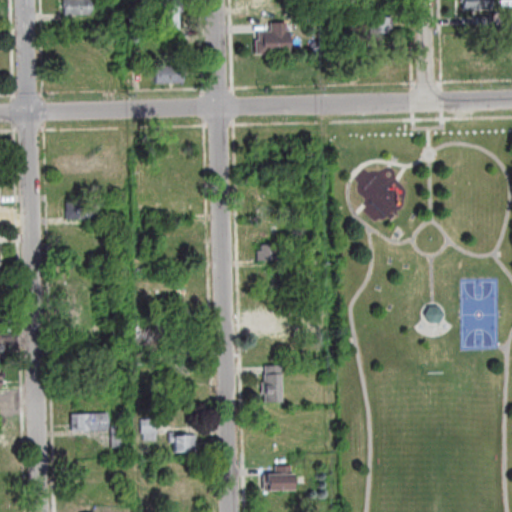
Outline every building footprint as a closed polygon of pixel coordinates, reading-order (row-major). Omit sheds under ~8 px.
[(65,0),(92,0),(92,16),(65,16),(65,0)] [(162,4),(165,4),(165,0),(183,0),(183,12),(180,12),(180,30),(163,31),(162,4)] [(461,0),(491,0),(492,11),(465,12),(465,4),(462,4),(461,0)] [(371,19),(391,18),(391,35),(372,35),(371,19)] [(493,27),(479,28),(479,18),(492,18),(493,27)] [(290,57),(257,58),(256,43),(260,43),(259,35),(272,35),(272,26),(287,26),(287,34),(290,34),(290,57)] [(465,79),(465,64),(483,63),(483,79),(465,79)] [(157,69),(184,68),(184,86),(157,87),(157,69)] [(66,203),(96,202),(96,218),(66,219),(66,203)] [(108,223),(108,214),(123,213),(123,222),(108,223)] [(256,261),(256,251),(261,251),(261,245),(284,244),(284,252),(279,252),(279,260),(256,261)] [(306,259),(306,246),(319,245),(319,258),(306,259)] [(428,306),(438,306),(443,314),(438,323),(429,324),(424,315),(428,306)] [(163,316),(190,316),(190,328),(186,328),(187,333),(164,334),(163,316)] [(263,333),(262,317),(282,316),(282,332),(263,333)] [(136,343),(136,330),(149,330),(150,343),(136,343)] [(281,367),(282,402),(264,403),(264,393),(261,393),(261,383),(264,383),(264,375),(265,375),(265,367),(281,367)] [(70,414),(106,413),(107,429),(71,430),(70,414)] [(118,422),(118,414),(127,414),(127,422),(118,422)] [(156,433),(155,433),(155,440),(143,440),(143,434),(140,434),(140,420),(156,419),(156,433)] [(126,426),(127,446),(111,446),(111,426),(126,426)] [(195,452),(174,453),(174,442),(169,442),(169,436),(194,435),(195,452)] [(263,490),(263,475),(275,475),(274,466),(289,465),(290,475),(291,475),(291,489),(263,490)]
